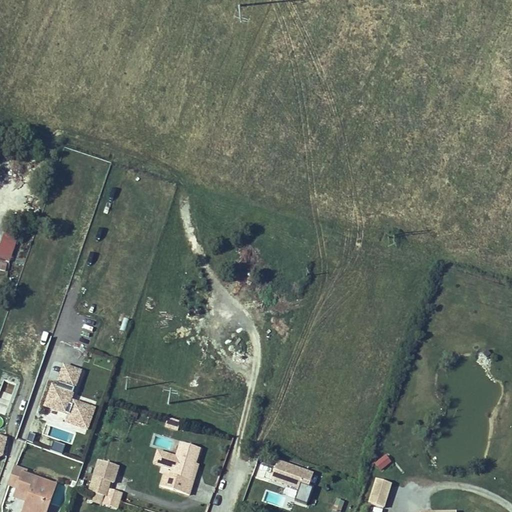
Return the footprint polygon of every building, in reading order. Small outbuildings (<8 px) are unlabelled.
[(4,237),(0,247),(0,268),(6,270),(17,242),(4,237)] [(126,331),(128,320),(123,319),(120,330),(126,331)] [(79,368),(61,362),(54,384),(51,383),(44,403),(68,411),(63,422),(83,429),(91,406),(68,398),(79,368)] [(164,427),(177,431),(180,422),(167,418),(164,427)] [(201,453),(182,447),(171,480),(174,481),(170,495),(189,501),(194,487),(191,486),(196,469),(201,453)] [(379,472),(392,463),(386,455),(373,463),(379,472)] [(120,466),(97,459),(86,490),(120,502),(123,493),(121,492),(122,491),(107,487),(110,478),(116,479),(120,466)] [(315,477),(277,465),(271,484),(300,492),(299,496),(308,499),(315,477)] [(196,469),(191,486),(194,487),(199,470),(196,469)] [(27,501),(22,511),(45,511),(55,485),(35,478),(22,474),(16,492),(31,498),(30,501),(27,500),(27,501)] [(389,489),(376,485),(369,506),(383,510),(389,489)] [(16,492),(14,497),(27,501),(27,500),(30,501),(31,498),(16,492)] [(341,511),(345,502),(336,499),(331,511),(341,511)]
